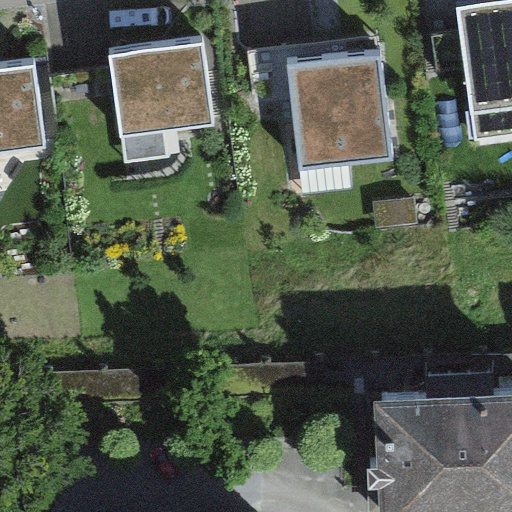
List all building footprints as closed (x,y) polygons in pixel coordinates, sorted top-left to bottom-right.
[(511,0),(476,0),(479,35),(455,37),(457,65),(481,63),(485,127),(511,125),(511,0)] [(221,39),(129,49),(139,141),(180,136),(178,116),(229,111),(221,39)] [(400,41),(269,53),(274,104),(309,100),(315,166),(410,157),(400,41)] [(55,60),(0,65),(0,159),(15,158),(13,140),(63,135),(55,60)] [(88,141),(126,135),(115,62),(76,68),(88,141)] [(511,511),(511,404),(375,410),(379,511),(511,511)]
